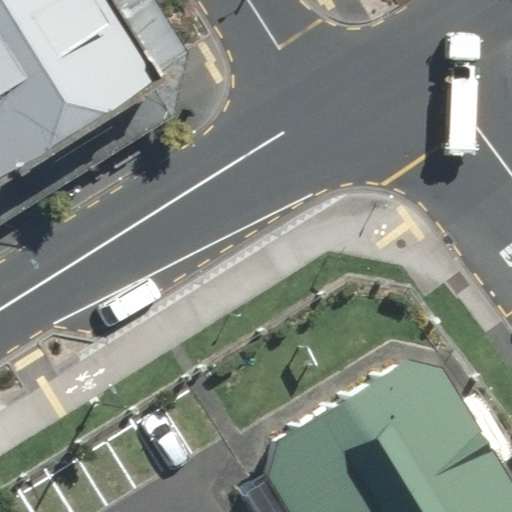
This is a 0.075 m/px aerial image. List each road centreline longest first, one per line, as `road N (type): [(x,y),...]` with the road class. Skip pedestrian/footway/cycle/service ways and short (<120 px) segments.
road 1 (tertiary): [(0,311),(316,113)]
road 2 (unclassified): [(416,50),(511,178)]
road 3 (unclassified): [(316,113),(248,0)]
